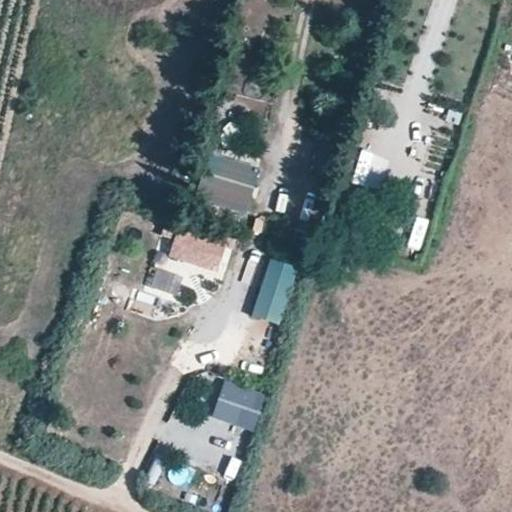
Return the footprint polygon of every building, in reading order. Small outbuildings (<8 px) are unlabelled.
[(325,169),(336,136),(324,132),(313,165),(325,169)] [(446,176),(453,146),(439,142),(432,173),(446,176)] [(360,152),(351,186),(381,194),(390,160),(360,152)] [(243,213),(257,169),(209,154),(196,198),(243,213)] [(411,219),(408,252),(424,254),(426,220),(411,219)] [(238,244),(182,223),(169,259),(215,276),(224,254),(233,258),(238,244)] [(297,273),(270,264),(251,319),(278,329),(297,273)] [(153,269),(144,304),(174,311),(183,276),(153,269)] [(266,398),(226,384),(213,419),(253,433),(266,398)] [(209,454),(204,467),(233,479),(238,466),(209,454)] [(154,464),(145,484),(180,498),(189,478),(154,464)]
